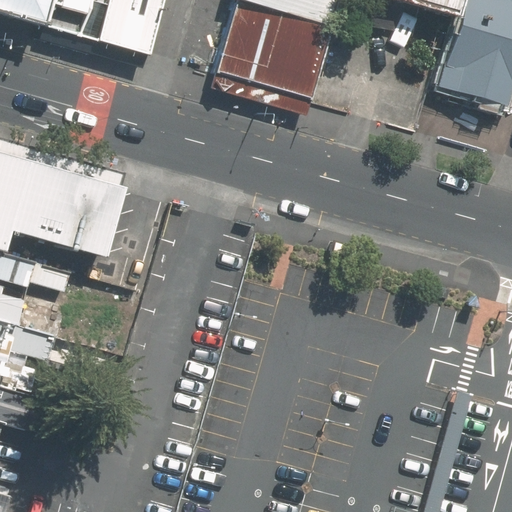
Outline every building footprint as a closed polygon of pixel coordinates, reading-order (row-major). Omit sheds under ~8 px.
[(0,0),(0,11),(141,52),(155,0),(0,0)] [(235,0),(210,92),(305,118),(337,0),(405,0),(453,13),(456,0),(235,0)] [(511,0),(459,0),(434,86),(503,107),(511,75),(511,0)] [(0,151),(0,230),(90,254),(112,183),(0,151)] [(420,511),(436,511),(468,399),(469,395),(461,393),(454,391),(453,395),(420,511)]
